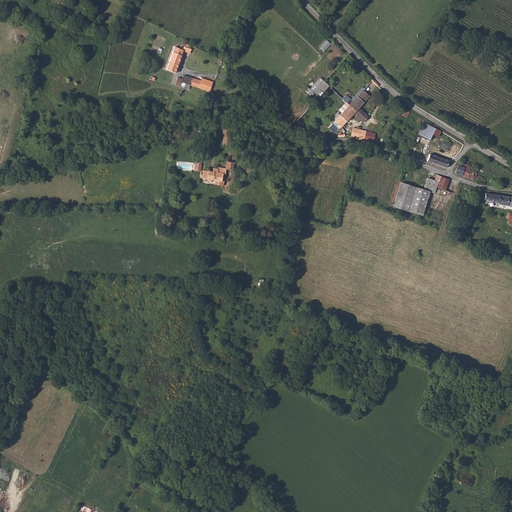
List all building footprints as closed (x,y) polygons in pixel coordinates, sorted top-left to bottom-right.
[(175,47),(170,60),(178,63),(183,53),(188,55),(189,53),(190,53),(192,49),(189,48),(189,47),(189,46),(188,45),(186,46),(185,47),(184,47),(183,50),(175,47)] [(170,60),(167,70),(175,73),(178,63),(170,60)] [(192,79),(190,86),(199,89),(201,82),(192,79)] [(201,82),(199,89),(206,91),(209,81),(202,79),(201,82)] [(323,81),(313,92),(317,97),(328,86),(323,81)] [(344,94),(341,97),(346,103),(355,110),(353,113),(363,122),(368,117),(358,108),(367,98),(361,92),(352,101),(344,94)] [(355,110),(346,103),(337,113),(337,114),(332,119),(333,120),(332,122),(339,129),(353,113),(355,110)] [(417,135),(414,140),(427,146),(434,129),(421,123),(417,133),(417,135)] [(231,127),(222,126),(222,131),(224,132),(221,147),(228,148),(230,134),(229,134),(231,127)] [(350,136),(356,138),(359,130),(353,128),(350,136)] [(359,130),(356,138),(358,139),(373,143),(375,133),(366,131),(359,130)] [(430,154),(428,161),(446,168),(449,161),(430,154)] [(227,162),(226,169),(233,170),(234,163),(227,162)] [(457,165),(455,172),(475,179),(478,172),(470,169),(471,166),(464,163),(463,167),(457,165)] [(201,178),(207,179),(208,179),(208,180),(208,181),(208,182),(209,182),(210,182),(211,182),(211,181),(212,180),(222,182),(223,173),(217,172),(218,168),(213,168),(212,171),(203,170),(201,178)] [(437,175),(434,180),(439,182),(436,187),(437,187),(445,190),(449,180),(437,175)] [(428,178),(424,190),(430,191),(435,193),(437,187),(436,187),(439,182),(434,180),(428,178)] [(400,182),(394,207),(407,210),(414,186),(400,182)] [(414,186),(407,210),(423,216),(430,191),(424,190),(414,186)] [(511,196),(485,193),(484,198),(499,201),(499,203),(505,204),(505,207),(508,208),(509,205),(511,206),(511,208),(511,196)]
